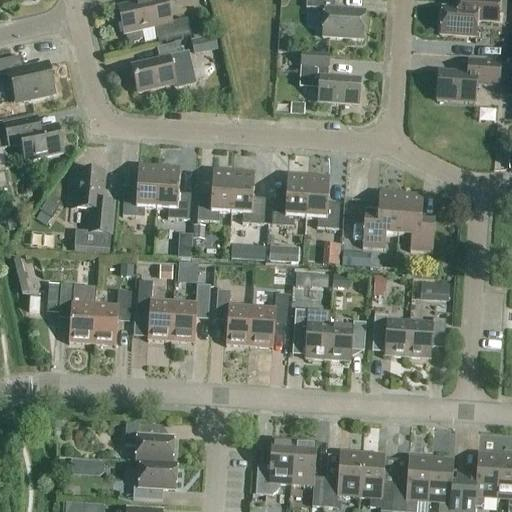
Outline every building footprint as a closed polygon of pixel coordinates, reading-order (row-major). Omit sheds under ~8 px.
[(142,38),(141,34),(171,27),(166,4),(169,3),(168,0),(129,0),(131,7),(117,10),(124,38),(125,37),(126,42),(129,45),(134,45),(138,44),(141,41),(142,38)] [(362,43),(364,14),(334,12),(335,0),(331,0),(306,0),(305,11),(324,12),(322,40),(362,43)] [(482,0),(458,0),(458,11),(442,10),(440,38),(476,41),(477,23),(498,25),(499,1),(482,0)] [(217,52),(214,37),(190,43),(194,58),(217,52)] [(181,56),(179,45),(156,51),(159,62),(131,69),(137,96),(172,88),(173,92),(196,87),(189,54),(181,56)] [(327,80),(329,58),(301,56),(298,90),(319,92),(318,106),(358,109),(359,82),(327,80)] [(17,104),(53,96),(47,68),(23,74),(20,60),(0,63),(0,79),(11,77),(17,104)] [(498,89),(500,65),(472,63),(471,76),(438,74),(436,104),(475,106),(476,88),(498,89)] [(303,106),(289,105),(289,117),(303,118),(303,106)] [(25,165),(63,156),(57,128),(38,132),(35,120),(3,127),(8,150),(21,148),(25,165)] [(156,212),(159,170),(138,169),(136,195),(124,194),(122,219),(144,221),(144,211),(156,212)] [(180,171),(159,170),(156,212),(168,213),(167,222),(189,224),(190,198),(178,197),(180,171)] [(230,217),(233,174),(212,173),(211,199),(198,198),(197,224),(218,225),(219,216),(230,217)] [(109,252),(110,238),(113,206),(101,205),(104,176),(78,174),(76,194),(72,194),(71,211),(90,213),(88,236),(75,234),(74,249),(109,252)] [(233,174),(230,217),(242,218),(241,227),(263,228),(265,203),(252,202),(254,176),(233,174)] [(305,221),(308,179),(287,178),(285,204),(273,203),(271,229),(293,230),(294,221),(305,221)] [(329,180),(308,179),(305,221),(317,222),(316,232),(338,233),(339,207),(327,206),(329,180)] [(384,253),(385,239),(398,239),(400,197),(378,196),(377,221),(364,221),(363,228),(355,227),(352,229),(351,241),(354,244),(362,244),(362,251),(384,253)] [(422,199),(400,197),(398,239),(410,240),(409,254),(432,256),(434,225),(421,225),(422,199)] [(46,200),(39,211),(50,218),(57,207),(46,200)] [(193,228),(192,242),(203,243),(204,229),(193,228)] [(326,243),(325,263),(339,264),(339,244),(326,243)] [(271,260),(300,263),(301,248),(272,245),(271,260)] [(247,249),(247,264),(264,265),(265,250),(247,249)] [(340,270),(354,271),(355,257),(341,256),(340,270)] [(179,263),(179,284),(197,284),(197,264),(179,263)] [(120,266),(119,277),(131,278),(132,266),(120,266)] [(159,269),(158,283),(171,283),(172,269),(159,269)] [(257,276),(257,291),(270,291),(271,277),(257,276)] [(295,277),(294,289),(310,290),(311,278),(295,277)] [(385,296),(386,280),(373,279),(373,298),(383,299),(383,295),(385,296)] [(422,284),(421,300),(449,301),(449,285),(422,284)] [(170,346),(173,305),(151,304),(152,285),(139,285),(137,314),(149,315),(147,344),(170,346)] [(56,287),(54,316),(70,318),(68,347),(92,349),(94,308),(95,291),(73,289),(73,288),(56,287)] [(195,307),(173,305),(170,346),(194,347),(196,318),(208,319),(210,289),(197,289),(195,307)] [(249,351),(251,311),(229,309),(230,295),(217,294),(215,319),(227,320),(225,350),(249,351)] [(94,308),(92,349),(115,350),(117,321),(129,322),(131,296),(118,295),(117,309),(94,308)] [(251,311),(249,351),(272,353),(274,323),(286,324),(288,299),(275,298),(274,312),(251,311)] [(39,315),(39,301),(29,301),(29,315),(39,315)] [(295,313),(292,349),(292,357),(304,358),(304,362),(327,364),(329,328),(307,326),(308,314),(295,313)] [(407,361),(409,325),(386,324),(387,319),(374,319),(372,347),(384,348),(384,359),(407,361)] [(409,325),(407,361),(430,362),(431,351),(443,352),(445,323),(432,322),(432,327),(409,325)] [(352,329),(329,328),(327,364),(350,365),(351,354),(364,354),(365,326),(353,325),(352,329)] [(136,450),(135,465),(137,465),(137,464),(172,465),(173,442),(161,442),(162,429),(125,427),(124,449),(136,450)] [(291,488),(294,444),(271,443),(269,470),(257,469),(255,498),(268,499),(272,499),(279,492),(279,487),(291,488)] [(316,446),(294,444),(291,488),(313,490),(311,510),(324,511),(325,482),(314,481),(316,446)] [(337,482),(325,482),(324,511),(336,511),(337,499),(359,501),(362,457),(339,455),(337,482)] [(384,458),(362,457),(359,501),(369,502),(369,510),(380,511),(392,511),(394,486),(395,473),(383,472),(384,458)] [(497,503),(500,458),(477,457),(476,476),(464,475),(461,511),(473,511),(474,509),(479,510),(482,507),(483,502),(497,503)] [(511,511),(511,459),(500,458),(497,503),(508,503),(508,510),(508,511),(511,511)] [(105,475),(105,460),(73,460),(73,475),(105,475)] [(394,486),(392,511),(416,511),(417,505),(427,506),(431,461),(408,460),(407,473),(395,473),(394,486)] [(452,474),(453,463),(431,461),(427,506),(439,506),(438,511),(461,511),(464,475),(464,471),(452,474)] [(175,493),(176,468),(175,468),(175,469),(140,467),(138,490),(133,490),(132,503),(162,505),(163,492),(175,493)]
